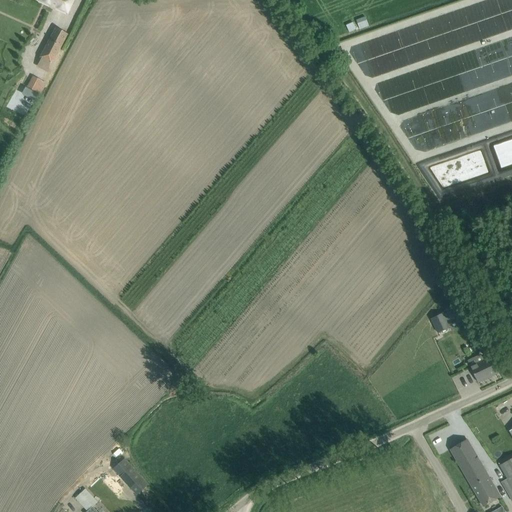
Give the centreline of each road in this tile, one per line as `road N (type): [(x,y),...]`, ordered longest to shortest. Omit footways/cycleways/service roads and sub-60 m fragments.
road 1 (track): [(511,373),(424,206),(290,0)]
road 2 (unclassified): [(234,511),(267,487),(511,378)]
